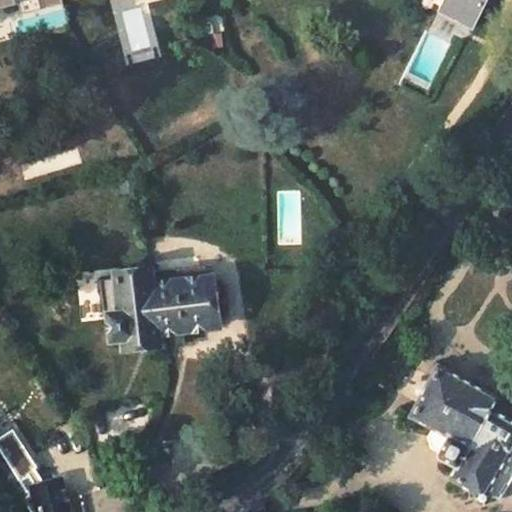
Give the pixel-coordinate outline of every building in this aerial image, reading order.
[(452,0),(448,10),(479,26),(492,0),(452,0)] [(207,267),(150,273),(152,288),(208,283),(207,267)] [(215,327),(211,282),(208,283),(152,288),(150,273),(123,274),(124,277),(102,279),(105,317),(114,316),(116,337),(126,336),(128,345),(158,342),(157,332),(215,327)] [(511,421),(491,409),(497,399),(439,364),(408,417),(447,440),(438,454),(436,457),(454,467),(447,479),(476,496),(475,499),(477,503),(481,506),(485,504),(491,497),(488,488),(510,455),(511,451),(511,421)] [(430,449),(438,454),(447,440),(432,431),(428,439),(430,449)] [(511,456),(510,455),(488,488),(491,497),(499,502),(511,481),(511,456)] [(67,511),(61,484),(27,493),(31,511),(67,511)]
